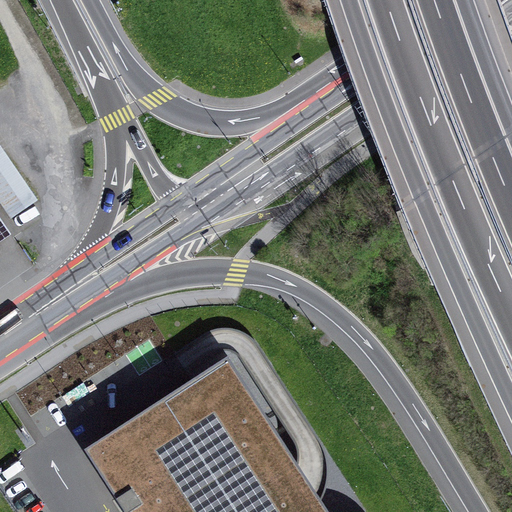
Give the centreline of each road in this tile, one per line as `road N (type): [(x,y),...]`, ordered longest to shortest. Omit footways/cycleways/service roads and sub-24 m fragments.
road 1 (trunk): [(55,300),(207,273),(270,278),(314,296),(400,384),(478,511)]
road 2 (trunk): [(349,0),(421,195),(511,401)]
road 3 (primary): [(212,219),(511,17)]
road 4 (trunk): [(387,0),(511,317)]
road 5 (trunk): [(341,86),(258,119),(195,118),(141,86),(90,0)]
road 6 (motorway): [(511,202),(434,0)]
road 7 (primary): [(341,86),(180,204)]
road 8 (primary): [(55,300),(212,219)]
road 9 (motorway): [(118,119),(110,200),(80,276)]
road 10 (primary): [(469,0),(341,86)]
road 11 (motorway): [(511,130),(464,0)]
road 12 (motorway): [(61,0),(118,119)]
road 13 (primary): [(180,204),(80,276)]
